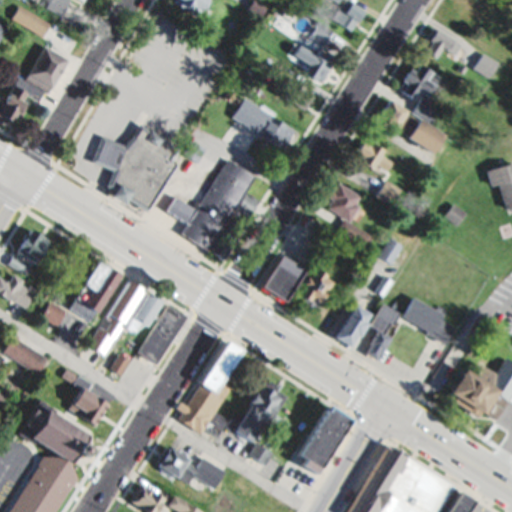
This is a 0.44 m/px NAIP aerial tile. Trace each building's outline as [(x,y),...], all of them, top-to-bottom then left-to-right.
[(42,3),(43,0),(66,0),(59,12),(42,3)] [(203,0),(196,11),(179,0),(203,0)] [(243,7),(248,0),(257,0),(265,6),(256,17),(243,7)] [(331,17),(341,0),(344,0),(348,2),(349,0),(363,8),(350,29),(331,17)] [(10,17),(18,3),(48,21),(40,34),(10,17)] [(306,33),(316,17),(331,27),(321,43),(306,33)] [(432,25),(458,42),(450,54),(439,46),(434,54),(424,48),(430,39),(425,36),(432,25)] [(0,90),(1,89),(8,93),(18,77),(23,80),(27,73),(25,72),(42,43),(65,58),(43,92),(40,90),(35,99),(23,92),(18,100),(25,104),(18,115),(12,111),(5,122),(1,119),(0,121),(0,90)] [(296,43),(311,52),(317,43),(332,53),(328,58),(332,60),(321,76),(317,73),(313,80),(300,71),(305,64),(289,53),(296,43)] [(479,51),(494,60),(485,76),(470,67),(479,51)] [(438,75),(425,95),(415,88),(411,95),(400,88),(404,81),(399,78),(407,66),(412,69),(416,61),(438,75)] [(465,66),(460,73),(453,69),(458,61),(465,66)] [(274,90),(284,75),(289,78),(292,73),(302,80),(299,84),(312,92),(302,108),(274,90)] [(229,115),(242,96),(291,130),(278,149),(229,115)] [(372,118),(387,96),(405,108),(402,113),(415,122),(407,134),(392,124),(388,130),(372,118)] [(410,111),(418,97),(438,109),(429,123),(410,111)] [(410,134),(420,120),(431,127),(422,141),(410,134)] [(137,123),(177,149),(170,160),(175,163),(145,210),(125,196),(120,203),(108,195),(111,190),(104,185),(111,169),(89,160),(99,134),(122,144),(131,134),(137,123)] [(389,161),(383,168),(372,160),(368,165),(358,158),(360,155),(352,149),(360,137),(369,143),(372,138),(380,144),(376,151),(389,161)] [(204,148),(195,161),(181,152),(189,139),(204,148)] [(252,176),(204,249),(178,231),(226,159),(252,176)] [(483,168),(510,159),(511,165),(511,211),(510,212),(508,205),(502,207),(494,182),(488,184),(483,168)] [(382,179),(397,187),(389,204),(374,196),(382,179)] [(337,181),(355,191),(349,203),(355,206),(347,221),(369,233),(362,245),(335,231),(343,217),(324,206),(329,197),(324,194),(328,188),(332,190),(337,181)] [(234,207),(244,191),(256,199),(246,215),(234,207)] [(165,208),(173,195),(192,208),(184,221),(165,208)] [(441,214),(452,201),(464,211),(452,224),(441,214)] [(241,226),(221,259),(207,250),(227,217),(241,226)] [(46,240),(33,261),(15,249),(24,234),(26,232),(31,224),(41,231),(38,235),(46,240)] [(387,235),(399,243),(387,262),(375,255),(387,235)] [(5,266),(10,254),(25,260),(24,264),(29,267),(26,275),(5,266)] [(279,254),(301,268),(281,300),(258,285),(279,254)] [(94,263),(116,277),(87,322),(68,309),(83,286),(80,284),(94,263)] [(328,280),(311,308),(293,297),(300,286),(297,284),(304,272),(308,275),(314,265),(323,271),(320,275),(328,280)] [(0,294),(0,277),(6,281),(11,271),(21,277),(17,284),(26,289),(29,285),(35,288),(24,308),(0,294)] [(390,279),(380,294),(370,288),(381,273),(390,279)] [(98,329),(105,333),(111,323),(106,320),(108,317),(107,316),(128,282),(141,291),(121,324),(122,325),(103,356),(88,346),(98,329)] [(348,300),(338,315),(327,308),(337,293),(348,300)] [(146,295),(159,303),(144,328),(139,325),(132,336),(123,330),(146,295)] [(409,297),(440,312),(437,319),(450,326),(442,343),(423,334),(426,329),(400,316),(409,297)] [(46,299),(64,308),(56,325),(38,317),(46,299)] [(381,301),(398,312),(390,324),(387,322),(380,331),(389,336),(380,349),(378,347),(370,359),(362,353),(369,342),(367,341),(375,330),(366,324),(381,301)] [(353,303),(366,311),(361,318),(365,320),(356,333),(353,331),(345,344),(332,335),(353,303)] [(185,318),(155,365),(136,352),(166,305),(185,318)] [(0,351),(0,349),(11,333),(45,356),(34,374),(0,351)] [(175,417),(179,410),(173,406),(177,400),(185,404),(223,339),(238,347),(219,379),(228,385),(213,410),(226,418),(216,435),(202,427),(199,432),(175,417)] [(118,354),(128,360),(118,375),(108,369),(118,354)] [(511,360),(511,385),(492,418),(477,409),(474,414),(444,395),(461,367),(470,372),(476,363),(490,372),(502,354),(511,360)] [(64,367),(90,382),(86,389),(105,401),(92,424),(65,407),(77,387),(58,376),(64,367)] [(284,395),(264,428),(257,424),(248,439),(232,430),(247,405),(245,403),(253,389),(256,391),(265,377),(275,383),(272,388),(284,395)] [(325,404),(346,416),(312,474),(299,466),(303,457),(296,453),(325,404)] [(34,438),(32,443),(15,433),(31,405),(41,410),(43,407),(84,430),(79,440),(84,443),(79,452),(73,449),(67,459),(34,438)] [(247,453),(254,441),(270,451),(263,463),(247,453)] [(453,485),(435,511),(342,511),(387,442),(453,485)] [(200,456),(223,470),(213,487),(191,474),(186,481),(174,474),(171,478),(159,470),(161,467),(155,464),(167,444),(176,449),(178,447),(186,452),(182,459),(193,467),(200,456)] [(75,477),(52,511),(3,511),(41,455),(75,477)] [(161,503),(155,511),(146,511),(147,511),(128,500),(139,481),(161,493),(157,500),(161,503)] [(472,499),(463,511),(442,511),(456,490),(472,499)] [(173,492),(201,510),(199,511),(176,511),(177,511),(165,503),(173,492)]
